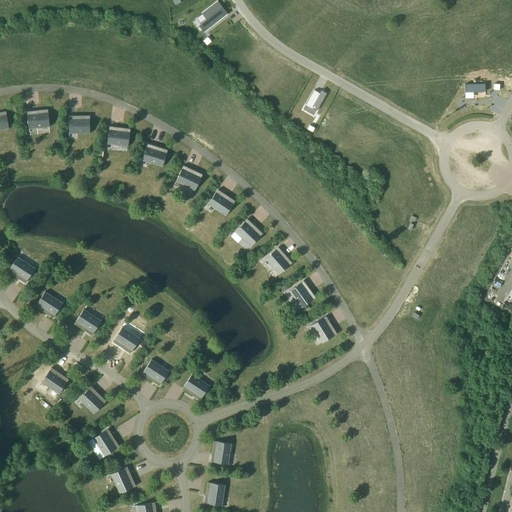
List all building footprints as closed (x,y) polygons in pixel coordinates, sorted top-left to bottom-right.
[(201,33),(202,33),(228,14),(218,0),(201,13),(206,19),(196,27),(201,33)] [(208,37),(203,41),(207,45),(211,41),(208,37)] [(485,91),(485,84),(465,84),(465,92),(485,91)] [(323,97),(311,90),(305,99),(317,106),(323,97)] [(50,127),(48,109),(27,111),(29,133),(30,133),(29,127),(49,125),(49,127),(50,127)] [(9,129),(6,111),(0,112),(0,128),(8,127),(9,129)] [(90,133),(90,115),(69,116),(69,137),(70,137),(70,131),(89,131),(89,133),(90,133)] [(128,146),(130,129),(109,126),(107,148),(108,142),(128,144),(127,146),(128,146)] [(162,167),(168,150),(148,143),(141,164),(142,164),(143,159),(162,165),(162,167)] [(195,190),(202,174),(183,165),(174,185),(175,185),(177,180),(195,188),(194,190),(195,190)] [(225,216),(235,201),(218,189),(206,207),(206,208),(209,203),(226,214),(225,215),(225,216)] [(250,246),(262,233),(247,219),(232,235),(233,235),(237,231),(251,244),(250,246)] [(279,274),(292,263),(278,247),(262,261),(262,262),(267,258),(280,273),(278,274),(279,274)] [(18,257),(8,271),(25,283),(37,265),(37,264),(34,269),(17,258),(18,257)] [(301,308),(316,297),(303,280),(286,293),(286,294),(291,290),(302,306),(301,307),(301,308)] [(45,291),(35,306),(53,318),(65,300),(64,299),(61,304),(45,293),(46,292),(45,291)] [(84,309),(74,324),(92,335),(104,317),(103,317),(100,322),(83,311),(84,309)] [(322,343),(337,334),(326,316),(307,327),(308,328),(313,325),(323,342),(321,343),(322,343)] [(122,327),(113,342),(130,353),(142,335),(139,339),(122,329),(123,327),(122,327)] [(151,359),(142,374),(159,386),(171,367),(167,372),(151,361),(152,360),(151,359)] [(59,394),(69,379),(51,367),(39,386),(40,386),(43,381),(59,392),(58,394),(59,394)] [(192,374),(182,389),(200,400),(212,382),(211,382),(208,387),(191,376),(193,374),(192,374)] [(94,414),(106,401),(91,386),(76,402),(80,398),(95,412),(93,413),(94,414)] [(104,456),(119,446),(108,429),(90,441),(95,438),(106,455),(104,456)] [(231,443),(214,441),(211,461),(232,465),(232,464),(226,463),(229,444),(231,444),(231,443)] [(119,493),(136,486),(127,467),(107,476),(113,474),(121,492),(119,493)] [(225,485),(208,482),(204,503),(226,506),(220,505),(223,485),(225,485)] [(156,511),(155,502),(133,506),(133,507),(139,506),(140,511),(156,511)]
